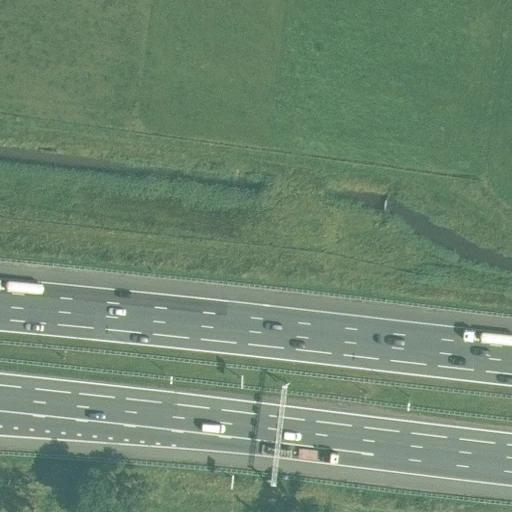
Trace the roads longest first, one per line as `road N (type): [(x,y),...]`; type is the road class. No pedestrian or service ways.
road 1 (motorway): [(0,398),(511,458)]
road 2 (motorway): [(511,360),(0,308)]
